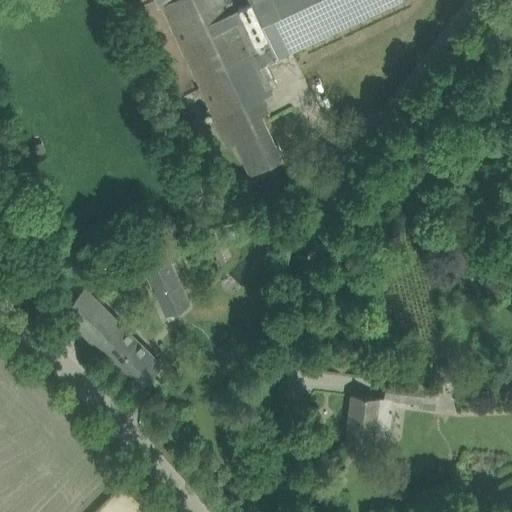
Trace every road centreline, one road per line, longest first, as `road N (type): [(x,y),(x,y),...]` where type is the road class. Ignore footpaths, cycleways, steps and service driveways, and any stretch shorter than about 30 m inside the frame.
road 1 (unclassified): [(280,511),(297,337),(339,199),(442,39),(477,0)]
road 2 (tertiary): [(195,511),(0,306)]
